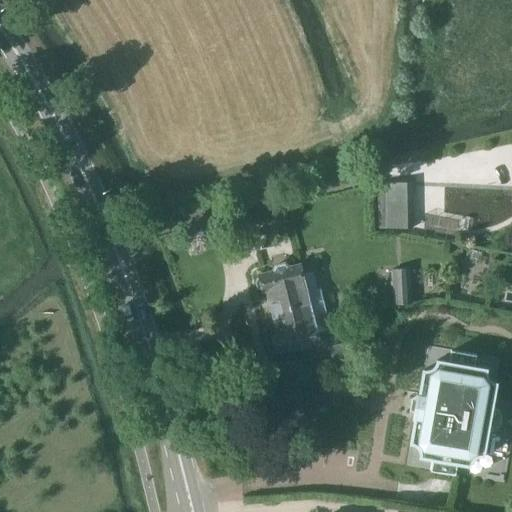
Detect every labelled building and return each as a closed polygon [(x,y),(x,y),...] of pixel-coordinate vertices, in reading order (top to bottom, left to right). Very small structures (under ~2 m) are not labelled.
[(412,227),(411,198),(411,177),(387,177),(388,227),(412,227)] [(272,312),(310,303),(307,291),(317,289),(313,275),(318,274),(313,256),(299,259),(300,264),(259,274),(260,276),(256,281),(257,287),(263,289),(263,291),(267,290),(272,312)] [(409,268),(392,269),(393,303),(411,302),(409,268)] [(310,303),(272,312),(278,334),(274,335),(275,337),(271,341),(272,348),(278,350),(278,352),(319,342),(318,338),(328,336),(323,317),(314,319),(310,303)] [(486,367),(474,365),(476,353),(451,349),(449,361),(437,359),(437,361),(436,363),(434,365),(434,366),(433,367),(430,368),(428,369),(427,369),(423,369),(419,393),(417,392),(413,417),(415,418),(411,441),(412,442),(413,442),(415,443),(417,444),(418,446),(420,448),(420,450),(421,453),(420,455),(432,457),(430,469),(455,474),(457,462),(469,464),(470,459),(471,458),(472,457),(473,456),(476,455),(479,454),(481,454),(483,455),(487,431),(489,430),(491,430),(493,430),(494,429),(496,428),(497,427),(500,424),(500,423),(501,419),(502,417),(501,413),(499,410),(498,408),(497,407),(494,405),(491,404),(495,381),(494,380),(492,379),(491,379),(489,378),(488,377),(487,375),(487,374),(486,373),(486,372),(485,370),(486,368),(486,367)]
